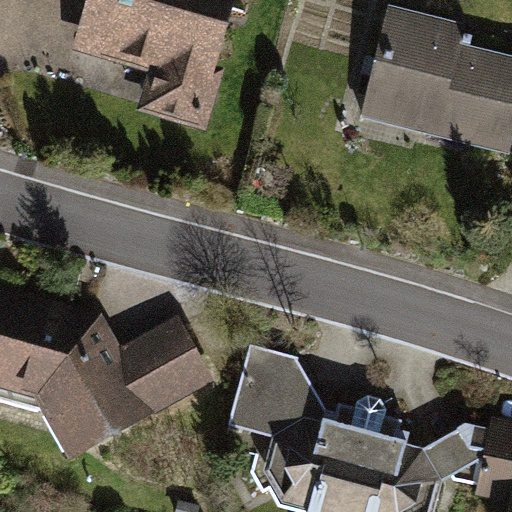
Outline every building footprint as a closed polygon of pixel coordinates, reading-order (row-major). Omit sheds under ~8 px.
[(80,0),(69,38),(200,80),(225,0),(80,0)] [(485,24),(386,6),(364,128),(508,154),(511,129),(511,59),(479,54),(485,24)] [(115,354),(122,328),(0,293),(0,388),(44,401),(79,463),(223,383),(185,315),(115,354)] [(294,361),(251,352),(233,432),(264,437),(254,470),(275,506),(300,509),(302,511),(424,511),(435,479),(470,462),(457,429),(417,447),(399,445),(401,429),(320,409),(294,361)] [(511,511),(511,483),(502,481),(496,511),(511,511)]
